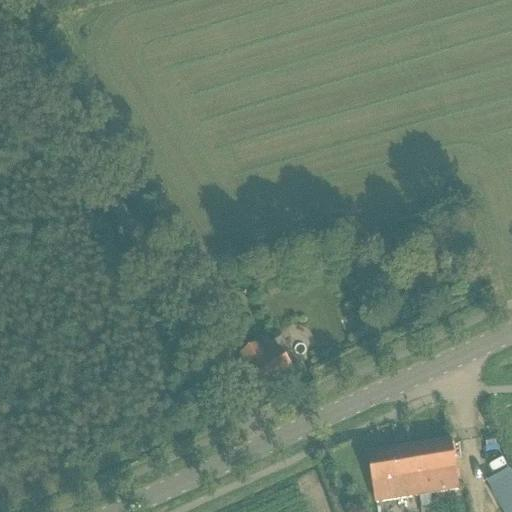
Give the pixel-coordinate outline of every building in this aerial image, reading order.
[(231,313),(218,291),(206,299),(220,321),(231,313)] [(256,391),(290,370),(279,352),(265,361),(257,348),(242,357),(250,369),(244,373),(256,391)] [(494,446),(493,438),(484,439),(485,448),(494,446)] [(368,456),(376,504),(458,491),(450,443),(368,456)] [(511,511),(511,496),(496,505),(499,511),(511,511)]
